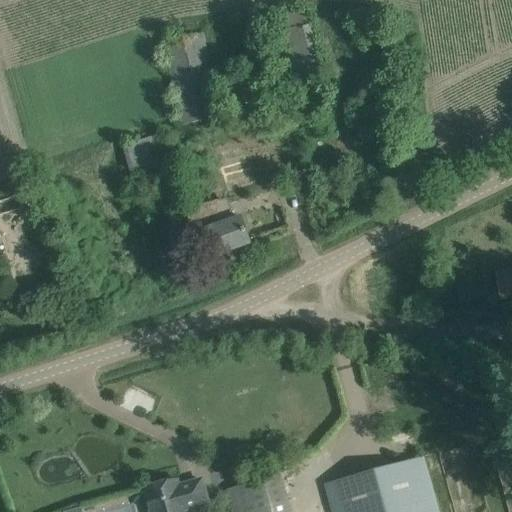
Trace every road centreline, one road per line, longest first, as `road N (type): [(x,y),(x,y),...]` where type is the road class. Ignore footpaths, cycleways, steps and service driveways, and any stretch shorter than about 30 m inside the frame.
road 1 (unclassified): [(0,396),(172,336),(511,178)]
road 2 (track): [(511,323),(240,304)]
